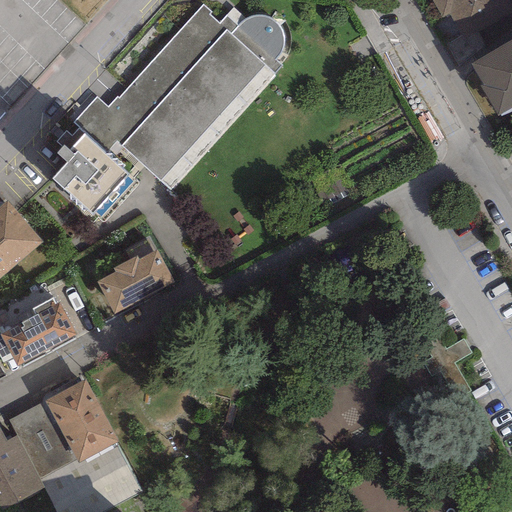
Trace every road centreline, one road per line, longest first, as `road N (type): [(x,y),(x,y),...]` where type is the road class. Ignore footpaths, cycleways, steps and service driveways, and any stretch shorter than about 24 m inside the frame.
road 1 (residential): [(0,405),(483,152)]
road 2 (residential): [(0,149),(128,0)]
road 3 (residential): [(483,152),(394,3)]
